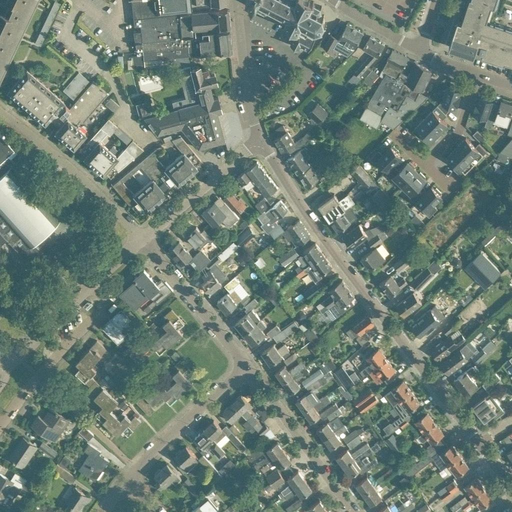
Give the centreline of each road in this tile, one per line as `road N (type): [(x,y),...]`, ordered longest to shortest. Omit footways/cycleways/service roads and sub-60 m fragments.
road 1 (residential): [(479,445),(259,143)]
road 2 (residential): [(0,109),(100,191),(145,240)]
road 3 (residential): [(0,435),(101,318),(107,304),(95,286)]
road 4 (residential): [(354,511),(248,366)]
road 5 (residential): [(125,482),(248,366)]
road 6 (residential): [(248,366),(145,240)]
road 7 (residential): [(145,240),(259,143)]
road 8 (residential): [(259,143),(236,0)]
